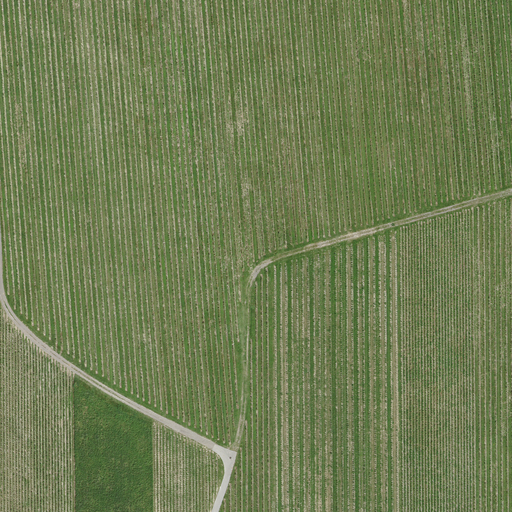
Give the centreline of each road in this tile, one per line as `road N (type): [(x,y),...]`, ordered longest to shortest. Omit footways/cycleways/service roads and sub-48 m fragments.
road 1 (track): [(511,192),(284,255),(256,271),(233,459)]
road 2 (track): [(215,511),(233,459),(50,352),(14,319),(0,285)]
